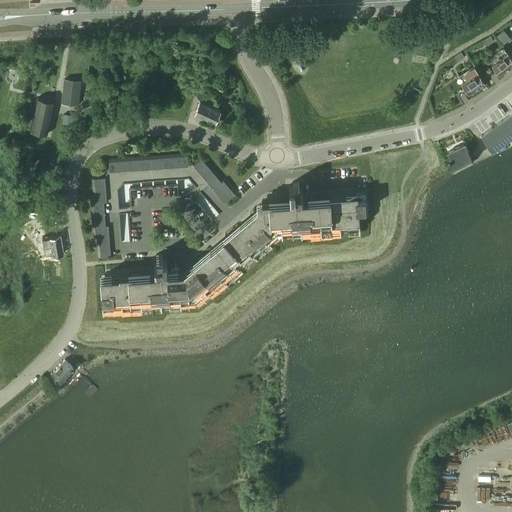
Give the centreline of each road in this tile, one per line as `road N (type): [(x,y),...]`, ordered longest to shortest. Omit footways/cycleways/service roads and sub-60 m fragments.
road 1 (unclassified): [(0,402),(72,323),(79,287),(68,190),(83,151),(107,136),(167,127),(278,159)]
road 2 (residential): [(278,159),(419,135),(470,117),(511,85)]
road 3 (unclassified): [(278,159),(274,109),(237,8)]
road 4 (tertiary): [(237,8),(394,0)]
road 5 (tertiary): [(112,11),(237,8)]
